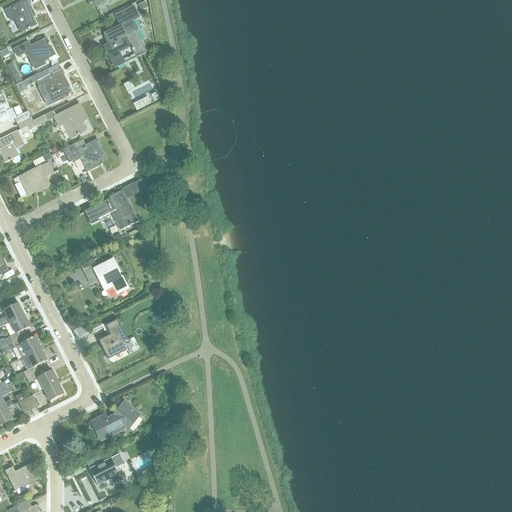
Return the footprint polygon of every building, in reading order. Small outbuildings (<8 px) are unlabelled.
[(30,28),(35,26),(32,18),(31,18),(29,15),(32,14),(26,1),(5,11),(11,22),(15,20),(21,33),(28,30),(28,31),(30,30),(30,28)] [(105,35),(110,44),(105,47),(115,69),(125,64),(119,52),(131,46),(136,56),(145,51),(136,32),(138,31),(133,21),(139,18),(134,7),(116,16),(121,27),(105,35)] [(30,47),(28,42),(13,50),(17,57),(25,52),(34,70),(45,64),(43,61),(54,55),(49,46),(50,45),(49,43),(48,43),(46,39),(30,47)] [(50,74),(35,82),(38,88),(43,85),(53,104),(61,100),(62,102),(68,99),(67,97),(73,94),(63,75),(64,75),(62,69),(51,75),(50,74)] [(123,85),(127,91),(134,88),(131,81),(123,85)] [(18,85),(22,93),(28,90),(23,82),(18,85)] [(151,95),(155,102),(160,100),(156,93),(151,95)] [(3,95),(0,96),(0,127),(2,126),(11,121),(6,110),(9,108),(3,95)] [(133,104),(137,111),(151,104),(148,97),(133,104)] [(92,131),(87,122),(87,121),(79,105),(53,118),(58,128),(63,125),(70,140),(80,134),(81,136),(92,131)] [(14,119),(17,124),(31,117),(28,112),(14,119)] [(44,115),(33,121),(34,123),(36,127),(47,121),(44,115)] [(31,117),(17,124),(20,130),(27,126),(29,130),(36,127),(34,123),(33,121),(31,117)] [(1,155),(5,163),(19,157),(16,150),(24,146),(17,131),(0,139),(0,150),(0,151),(2,154),(1,155)] [(106,158),(97,141),(77,151),(74,145),(62,150),(69,164),(79,158),(86,172),(100,165),(98,162),(106,158)] [(37,166),(47,162),(45,157),(35,161),(37,166)] [(46,178),(54,174),(48,163),(19,178),(22,184),(15,187),(21,198),(38,190),(38,192),(50,186),(46,178)] [(141,181),(135,184),(139,191),(145,189),(141,181)] [(107,201),(85,212),(91,225),(99,221),(98,219),(111,213),(120,230),(130,226),(130,227),(132,226),(132,224),(138,221),(134,213),(132,214),(127,205),(129,203),(127,199),(123,190),(121,191),(106,199),(107,201)] [(140,228),(131,233),(133,238),(143,234),(140,228)] [(105,291),(113,287),(117,295),(129,290),(114,260),(97,268),(96,265),(85,270),(91,283),(100,278),(102,282),(101,283),(105,291)] [(0,321),(3,327),(10,323),(24,316),(22,312),(23,312),(19,305),(18,305),(15,300),(0,307),(0,313),(4,312),(7,317),(0,320),(0,321)] [(7,346),(13,343),(27,336),(24,330),(31,327),(27,319),(26,320),(24,316),(10,323),(16,334),(4,340),(7,346)] [(117,316),(107,321),(108,324),(119,319),(117,316)] [(128,341),(126,336),(118,320),(106,326),(110,335),(99,341),(107,358),(126,349),(123,343),(128,341)] [(30,341),(27,336),(13,343),(15,348),(16,348),(22,359),(27,357),(40,350),(38,346),(40,345),(36,338),(30,341)] [(24,372),(27,378),(29,377),(44,369),(41,363),(48,360),(44,353),(42,353),(40,350),(27,357),(33,367),(24,372)] [(13,362),(16,368),(24,364),(21,358),(13,362)] [(38,379),(44,390),(58,383),(56,380),(57,379),(53,371),(47,374),(44,369),(29,377),(27,378),(30,383),(38,379)] [(0,391),(8,387),(6,381),(1,383),(0,380),(0,391)] [(58,383),(44,390),(50,401),(65,393),(61,386),(59,386),(58,383)] [(0,412),(7,409),(7,408),(13,405),(11,400),(4,403),(1,397),(11,392),(8,387),(0,391),(0,412)] [(33,396),(26,399),(32,410),(38,407),(33,396)] [(32,410),(26,399),(19,403),(25,414),(32,410)] [(127,428),(137,415),(124,404),(115,416),(106,420),(105,416),(94,422),(102,439),(119,431),(117,427),(120,423),(127,428)] [(7,409),(0,412),(0,426),(13,420),(7,409)] [(112,459),(90,470),(98,486),(111,480),(113,485),(122,481),(116,469),(125,464),(120,455),(117,450),(109,454),(112,459)] [(5,471),(15,490),(40,478),(32,463),(19,470),(19,471),(16,473),(13,467),(5,471)] [(67,480),(68,488),(81,485),(80,478),(67,480)] [(17,506),(19,511),(22,511),(28,509),(33,507),(29,500),(17,506)]
